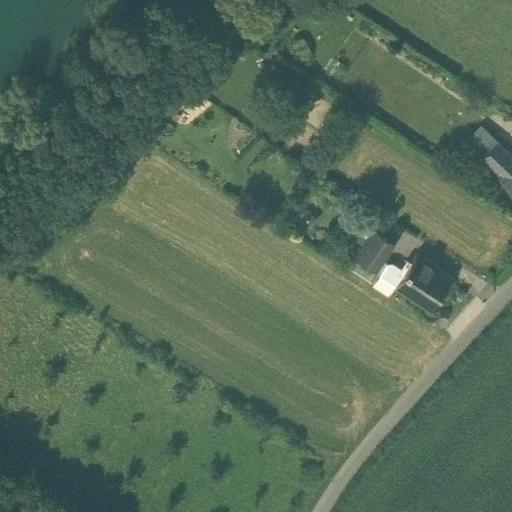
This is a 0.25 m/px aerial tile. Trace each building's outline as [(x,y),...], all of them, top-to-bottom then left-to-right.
[(478,126),(463,141),(478,157),(493,142),(478,126)] [(511,157),(496,145),(480,167),(511,192),(511,157)] [(309,218),(282,203),(275,216),(302,231),(309,218)] [(379,229),(357,264),(374,275),(397,240),(379,229)] [(418,252),(394,286),(429,312),(453,278),(418,252)]
